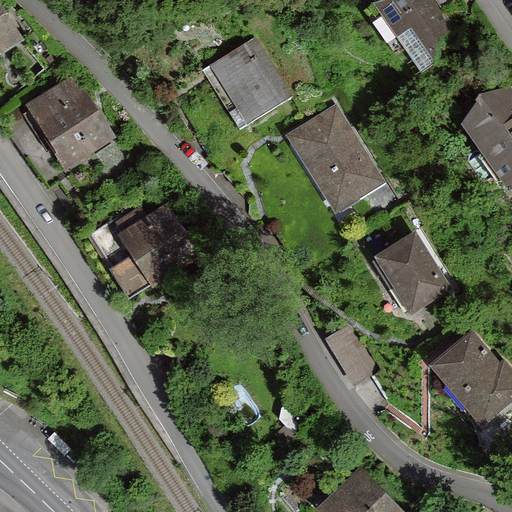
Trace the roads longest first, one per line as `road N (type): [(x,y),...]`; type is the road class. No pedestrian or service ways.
road 1 (residential): [(22,0),(122,94),(253,241),(318,362),(377,443),(428,477),(511,503)]
road 2 (residential): [(222,511),(141,351),(0,148)]
